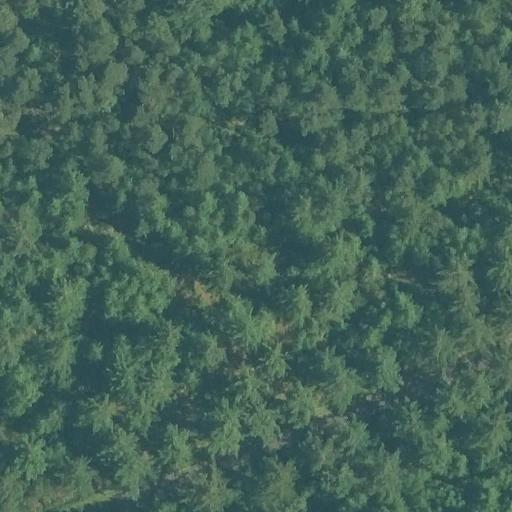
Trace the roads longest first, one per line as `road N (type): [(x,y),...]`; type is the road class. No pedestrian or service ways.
road 1 (track): [(0,137),(511,117)]
road 2 (unclassified): [(96,511),(511,346)]
